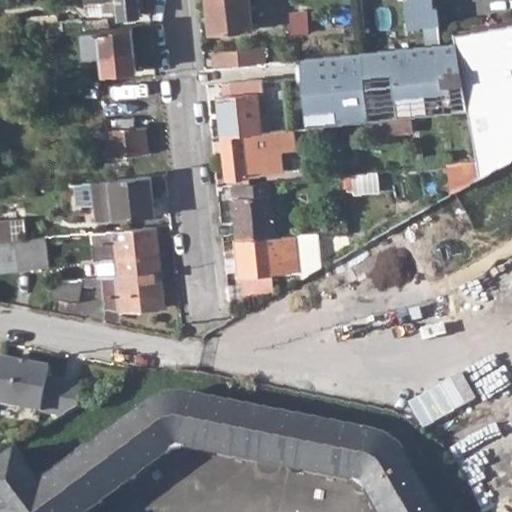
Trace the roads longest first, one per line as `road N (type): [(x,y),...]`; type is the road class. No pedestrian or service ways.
road 1 (residential): [(172,0),(205,309)]
road 2 (residential): [(0,319),(203,356)]
